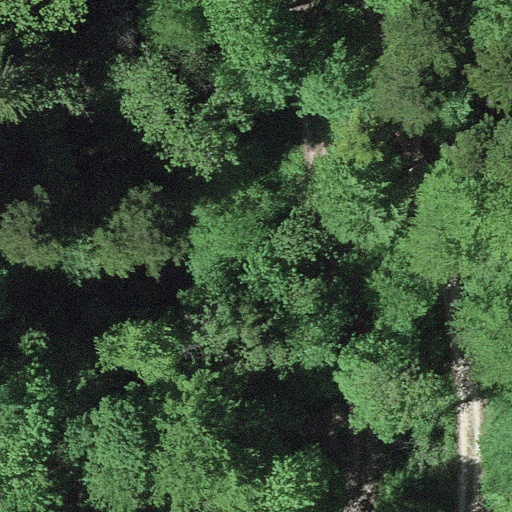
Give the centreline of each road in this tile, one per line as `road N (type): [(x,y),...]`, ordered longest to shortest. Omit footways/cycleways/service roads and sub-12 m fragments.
road 1 (track): [(384,0),(466,359),(476,463),(471,511)]
road 2 (track): [(290,0),(360,387),(362,511)]
